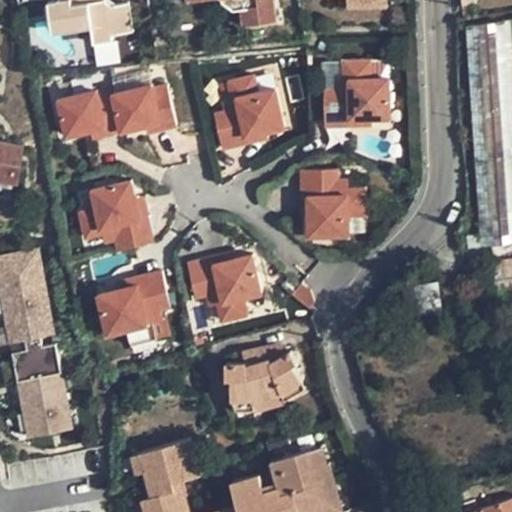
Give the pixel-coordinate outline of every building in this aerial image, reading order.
[(106,0),(60,0),(61,1),(50,2),(56,34),(92,27),(96,44),(113,40),(113,34),(134,30),(129,3),(108,6),(106,0)] [(274,0),(189,0),(190,0),(223,0),(225,4),(234,10),(237,11),(243,11),(245,25),(277,20),(274,0)] [(511,17),(468,24),(481,232),(483,244),(511,239),(511,17)] [(371,57),(345,58),(345,75),(336,76),(337,87),(326,88),(327,123),(354,121),(354,119),(363,118),(363,114),(373,113),(392,112),(390,72),(371,73),(371,57)] [(345,75),(345,58),(336,58),(336,76),(345,75)] [(254,74),(229,81),(234,98),(225,100),(228,111),(217,114),(225,148),(251,141),(250,139),(260,137),(258,132),(269,130),(287,125),(276,86),(259,91),(254,74)] [(234,98),(229,81),(221,83),(225,100),(234,98)] [(153,86),(114,97),(124,133),(147,127),(155,125),(157,132),(179,126),(168,86),(154,90),(153,86)] [(98,93),(60,103),(70,139),(92,133),(100,131),(102,139),(124,133),(114,97),(113,93),(99,97),(98,93)] [(374,120),(373,113),(363,114),(363,118),(354,119),(354,121),(374,120)] [(155,125),(147,127),(150,134),(157,132),(155,125)] [(270,136),(269,130),(258,132),(260,137),(250,139),(251,141),(270,136)] [(100,131),(92,133),(94,141),(102,139),(100,131)] [(0,176),(22,180),(29,140),(0,134),(0,176)] [(339,165),(304,167),(306,193),(308,193),(308,203),(313,203),(314,213),(314,232),(354,230),(353,211),(370,211),(369,185),(352,185),(351,176),(340,177),(339,165)] [(369,176),(351,176),(352,185),(369,185),(369,176)] [(135,182),(96,192),(101,210),(85,214),(91,239),(108,235),(111,243),(122,241),(124,252),(158,243),(152,217),(149,218),(147,209),(142,210),(140,199),(135,182)] [(147,198),(140,199),(142,210),(147,209),(149,218),(152,217),(147,198)] [(475,246),(483,244),(481,232),(473,233),(475,246)] [(108,235),(91,239),(94,248),(111,243),(108,235)] [(0,275),(14,341),(61,330),(42,244),(0,252),(0,275)] [(238,251),(219,256),(219,258),(229,256),(230,260),(240,257),(238,251)] [(219,256),(193,263),(202,296),(213,293),(216,305),(225,302),(230,319),(255,313),(250,296),(268,291),(258,252),(240,257),(230,260),(229,256),(219,258),(219,256)] [(511,256),(495,259),(500,296),(511,295),(511,294),(511,256)] [(125,290),(107,295),(118,334),(135,329),(140,345),(165,338),(160,322),(169,319),(166,308),(177,305),(168,271),(142,278),(143,281),(134,283),(135,287),(125,290)] [(123,284),(125,290),(135,287),(134,283),(143,281),(142,278),(123,284)] [(439,279),(403,284),(407,319),(443,315),(441,295),(439,285),(439,279)] [(307,280),(298,292),(316,306),(325,294),(307,280)] [(451,283),(439,285),(441,295),(453,293),(451,283)] [(225,302),(216,305),(221,322),(230,319),(225,302)] [(169,319),(160,322),(165,338),(174,336),(169,319)] [(65,341),(19,346),(28,432),(74,427),(65,341)] [(245,351),(246,358),(248,363),(269,356),(272,360),(284,352),(282,343),(245,351)] [(283,392),(303,380),(294,364),(299,361),(290,348),(284,352),(272,360),(269,356),(248,363),(246,358),(227,360),(228,376),(232,377),(232,399),(254,397),(254,401),(283,392)] [(307,388),(303,380),(283,392),(286,402),(307,388)] [(257,411),(286,402),(283,392),(254,401),(256,407),(257,411)] [(256,407),(254,401),(254,397),(232,399),(233,408),(256,407)] [(302,511),(313,508),(333,503),(322,462),(318,463),(313,447),(271,458),(278,484),(281,492),(266,495),(264,488),(260,471),(232,479),(238,502),(240,510),(232,511),(184,511),(175,479),(183,477),(202,472),(193,436),(142,450),(147,468),(145,469),(152,494),(157,493),(161,511),(302,511)] [(322,462),(329,460),(324,444),(313,447),(318,463),(322,462)] [(137,471),(145,469),(147,468),(142,450),(132,453),(137,471)] [(332,459),(329,460),(322,462),(333,503),(313,508),(314,511),(334,511),(346,509),(332,459)] [(201,511),(192,511),(183,477),(175,479),(184,511),(232,511),(240,510),(238,502),(201,511)] [(278,484),(264,488),(266,495),(281,492),(278,484)] [(146,511),(161,511),(157,493),(152,494),(142,496),(146,511)] [(470,511),(511,511),(511,496),(470,510),(470,511)]
